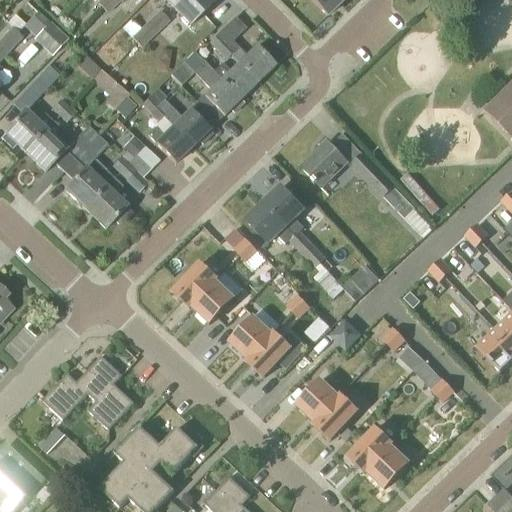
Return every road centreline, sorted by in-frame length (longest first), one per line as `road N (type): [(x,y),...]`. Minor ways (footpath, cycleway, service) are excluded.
road 1 (residential): [(100,306),(314,95)]
road 2 (residential): [(313,500),(100,306)]
road 3 (residential): [(0,415),(100,306)]
road 4 (residential): [(100,306),(0,214)]
road 5 (residential): [(424,511),(511,429)]
